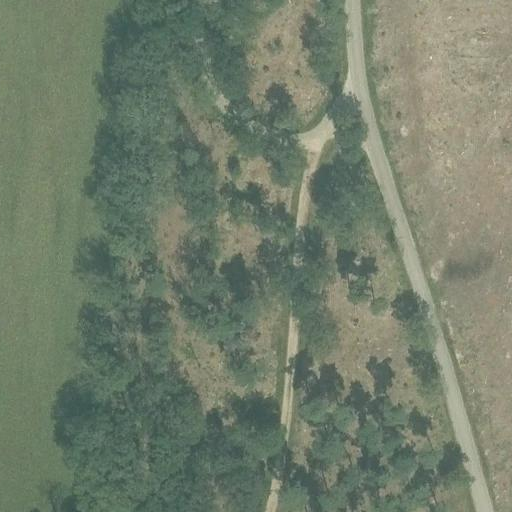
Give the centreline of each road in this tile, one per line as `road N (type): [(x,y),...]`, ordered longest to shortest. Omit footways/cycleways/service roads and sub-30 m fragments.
road 1 (unclassified): [(352,0),(360,94),(484,511)]
road 2 (track): [(317,142),(270,511)]
road 3 (unknown): [(220,0),(209,53),(214,76),(246,110),(320,138)]
